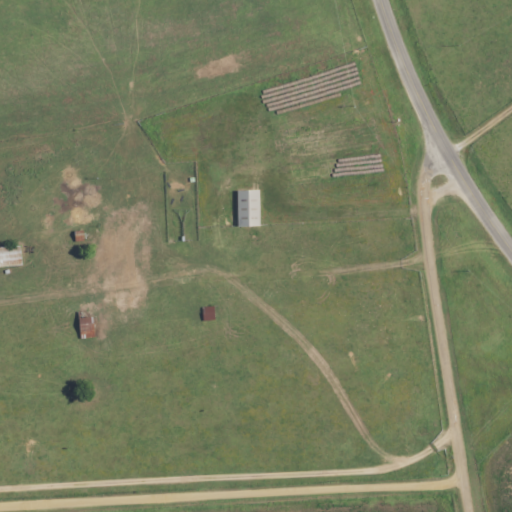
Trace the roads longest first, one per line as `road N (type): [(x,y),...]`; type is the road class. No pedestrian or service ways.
road 1 (residential): [(0,500),(463,475)]
road 2 (residential): [(431,252),(0,297)]
road 3 (residential): [(470,511),(425,204),(435,174),(455,160)]
road 4 (secondary): [(380,0),(449,150),(511,248)]
